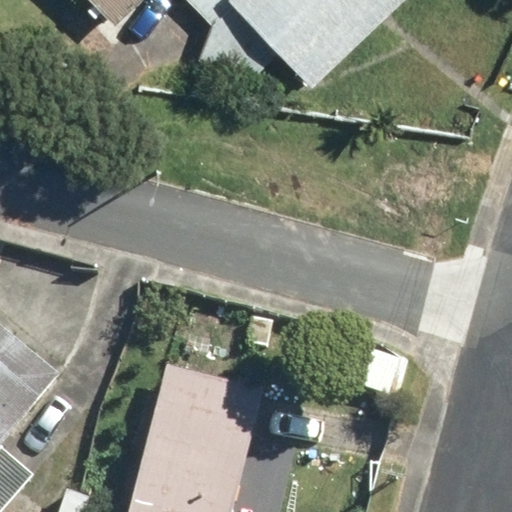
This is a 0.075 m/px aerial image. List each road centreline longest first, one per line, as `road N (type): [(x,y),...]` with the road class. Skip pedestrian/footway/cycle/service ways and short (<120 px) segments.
road 1 (residential): [(0,186),(511,308)]
road 2 (residential): [(471,511),(511,369)]
